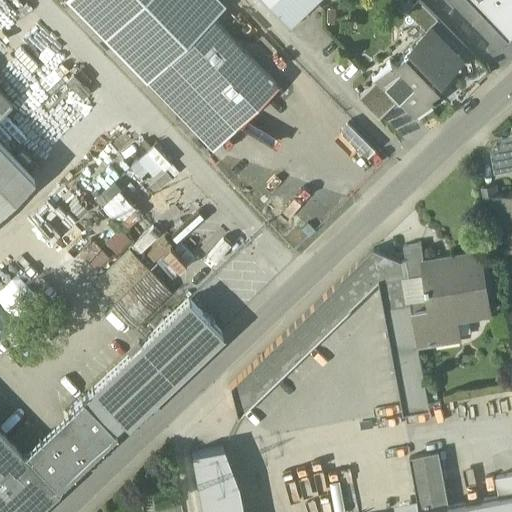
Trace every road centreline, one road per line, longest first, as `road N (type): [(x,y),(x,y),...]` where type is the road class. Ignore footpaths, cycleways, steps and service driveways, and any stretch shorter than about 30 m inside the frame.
road 1 (residential): [(64,511),(511,88)]
road 2 (unknown): [(297,462),(305,403),(372,328)]
